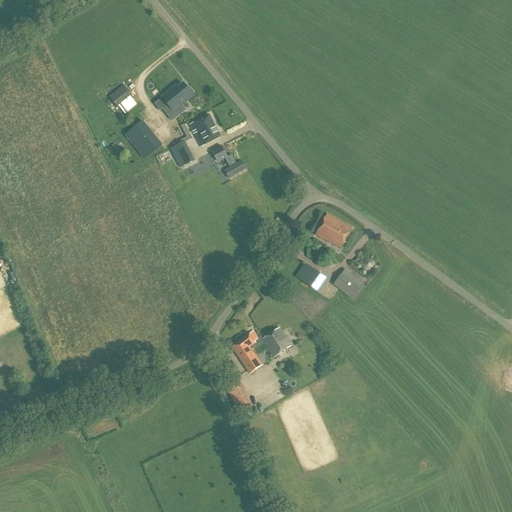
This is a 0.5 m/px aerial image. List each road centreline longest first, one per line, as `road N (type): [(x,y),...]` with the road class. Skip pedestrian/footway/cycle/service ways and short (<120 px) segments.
road 1 (unclassified): [(0,436),(192,356),(315,192)]
road 2 (unclassified): [(315,192),(153,0)]
road 3 (unclassified): [(511,328),(315,192)]
